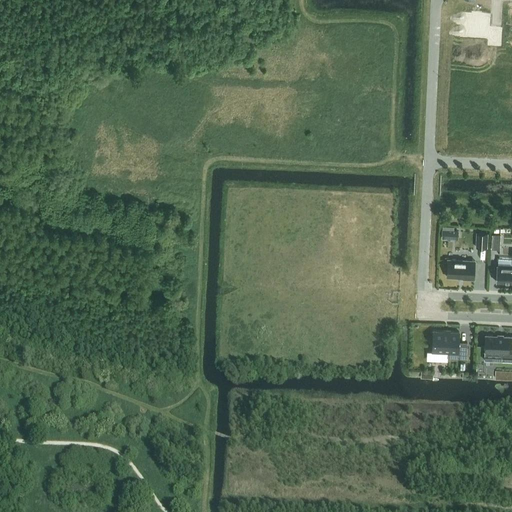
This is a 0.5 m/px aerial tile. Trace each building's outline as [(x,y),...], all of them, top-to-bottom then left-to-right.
[(491,31),(492,16),(481,15),(481,14),(474,13),(474,15),(464,14),(463,36),(490,38),(489,45),(501,45),(502,31),(491,31)] [(442,229),(441,238),(458,239),(459,230),(442,229)] [(476,232),(476,247),(488,248),(488,232),(476,232)] [(492,232),(491,250),(500,250),(501,232),(492,232)] [(474,280),(475,260),(448,259),(447,277),(463,278),(463,279),(474,280)] [(511,265),(497,265),(496,281),(511,281),(511,265)] [(459,341),(460,332),(434,330),(433,351),(448,352),(448,357),(467,358),(468,342),(459,341)] [(511,342),(511,336),(486,335),(485,351),(503,352),(503,361),(511,361),(511,346),(511,342)]
